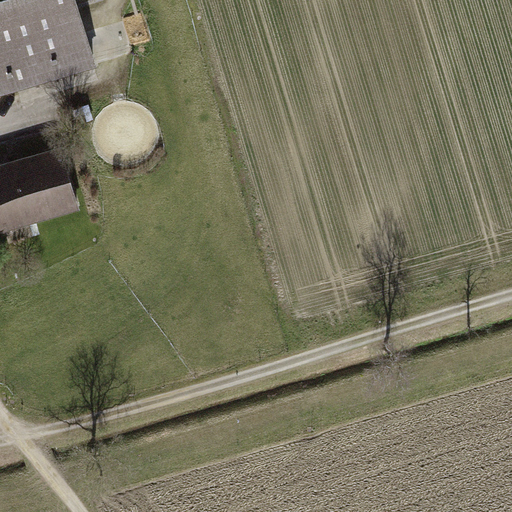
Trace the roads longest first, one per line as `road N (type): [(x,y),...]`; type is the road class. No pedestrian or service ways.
road 1 (track): [(511,291),(0,440)]
road 2 (track): [(0,408),(78,511)]
